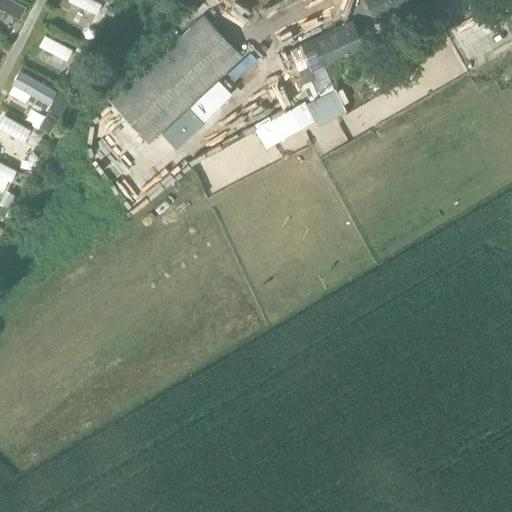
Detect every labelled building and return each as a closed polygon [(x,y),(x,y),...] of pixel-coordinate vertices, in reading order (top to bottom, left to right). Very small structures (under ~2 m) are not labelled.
[(0,0),(0,8),(19,19),(26,6),(13,0),(0,0)] [(96,14),(101,4),(93,0),(68,0),(96,14)] [(393,21),(415,10),(409,0),(365,0),(376,21),(390,15),(393,21)] [(70,6),(65,16),(92,29),(97,19),(70,6)] [(110,101),(148,142),(240,56),(203,17),(110,101)] [(310,38),(311,41),(301,45),(307,57),(317,53),(324,67),(364,49),(351,20),(310,38)] [(66,60),(72,49),(45,35),(39,46),(66,60)] [(64,75),(69,64),(42,50),(36,61),(64,75)] [(47,103),(55,90),(20,70),(12,84),(47,103)] [(245,151),(284,117),(262,93),(223,127),(245,151)] [(0,128),(23,142),(30,130),(4,115),(0,122),(0,128)] [(0,133),(0,145),(21,159),(29,147),(2,130),(0,133)] [(0,187),(3,190),(9,179),(0,174),(0,187)]
